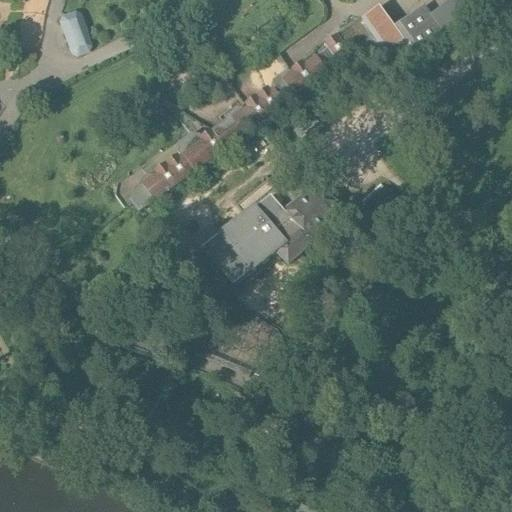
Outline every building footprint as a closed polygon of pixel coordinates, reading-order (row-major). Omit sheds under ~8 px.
[(373,47),(381,42),(398,68),(448,34),(483,0),(452,0),(435,15),(429,5),(396,27),(377,0),(375,0),(320,37),(334,58),(366,36),(373,47)] [(85,13),(79,10),(64,15),(62,22),(74,54),(82,59),(94,53),(97,45),(85,13)] [(119,199),(129,212),(137,207),(144,218),(174,194),(254,116),(245,103),(201,128),(135,173),(132,178),(122,184),(119,199)] [(330,180),(296,208),(281,191),(267,203),(300,241),(288,251),(299,263),(358,213),(330,180)] [(267,203),(231,234),(233,237),(262,270),(263,272),(288,251),(300,241),(267,203)] [(233,237),(216,250),(245,284),(262,270),(233,237)] [(226,351),(142,297),(134,310),(218,364),(226,351)] [(299,359),(278,374),(285,391),(309,381),(299,359)] [(345,458),(339,468),(349,474),(355,464),(345,458)] [(244,490),(236,500),(251,511),(258,501),(244,490)]
